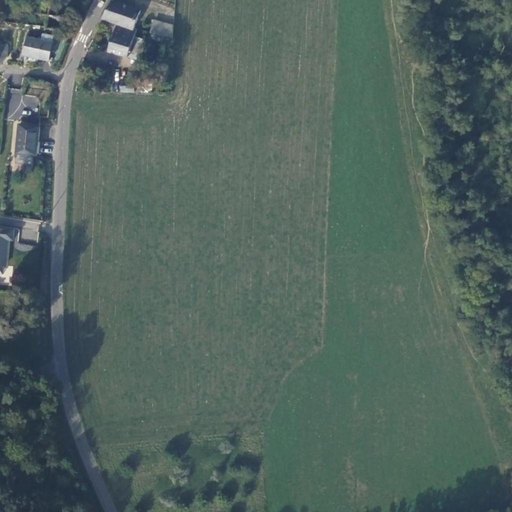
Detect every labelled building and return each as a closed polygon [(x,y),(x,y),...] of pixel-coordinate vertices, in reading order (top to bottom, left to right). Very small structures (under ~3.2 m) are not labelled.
[(139,11),(114,1),(104,17),(118,22),(133,28),(134,23),(139,11)] [(152,19),(148,29),(172,40),(174,28),(152,19)] [(125,56),(138,25),(134,23),(133,28),(118,22),(108,48),(125,56)] [(24,31),(21,49),(43,54),(47,36),(24,31)] [(18,78),(17,94),(26,94),(27,79),(18,78)] [(121,78),(121,91),(133,91),(134,79),(121,78)] [(18,117),(16,146),(36,146),(38,119),(18,117)] [(36,239),(36,222),(23,222),(22,239),(36,239)] [(0,259),(5,260),(7,234),(14,235),(14,226),(0,225),(0,259)]
